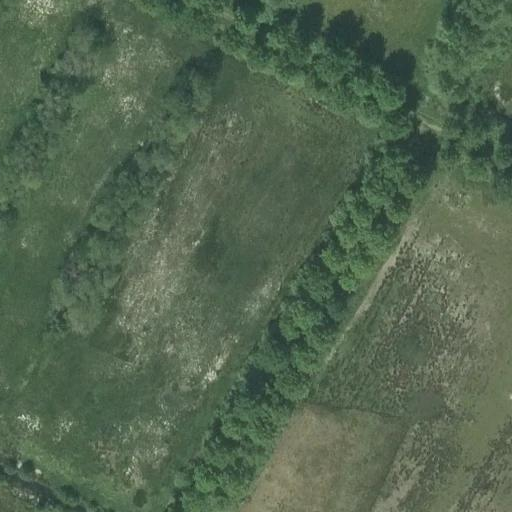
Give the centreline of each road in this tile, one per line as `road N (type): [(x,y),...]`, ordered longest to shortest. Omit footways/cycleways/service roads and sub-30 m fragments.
road 1 (track): [(190,511),(411,133),(425,137)]
road 2 (track): [(176,0),(425,137)]
